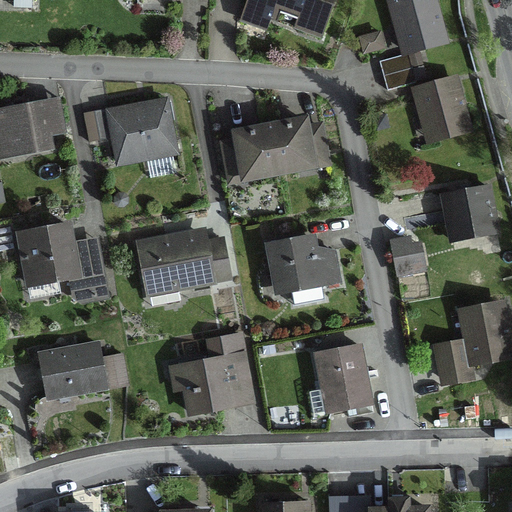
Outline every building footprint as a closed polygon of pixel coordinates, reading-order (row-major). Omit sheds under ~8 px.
[(249,0),(247,8),(248,8),(321,35),(333,0),(249,0)] [(434,0),(405,0),(391,4),(403,50),(445,38),(434,0)] [(384,76),(412,68),(408,53),(380,61),(384,76)] [(412,68),(384,76),(388,90),(416,82),(412,68)] [(427,138),(441,134),(469,126),(457,81),(415,93),(427,138)] [(109,108),(94,111),(100,140),(114,137),(119,163),(175,152),(165,101),(109,112),(109,108)] [(30,110),(28,104),(0,109),(0,155),(53,145),(51,135),(46,107),(30,110)] [(307,129),(305,121),(271,127),(279,171),(299,168),(298,163),(325,158),(326,158),(320,127),(307,129)] [(258,170),(259,175),(279,171),(271,127),(236,134),(238,142),(225,144),(230,175),(258,170)] [(445,195),(453,235),(454,234),(493,227),(494,227),(486,187),(485,187),(446,195),(445,195)] [(103,270),(78,274),(72,244),(69,226),(20,235),(29,284),(73,276),(77,295),(82,299),(107,294),(103,270)] [(168,239),(139,244),(147,288),(174,283),(175,287),(229,277),(222,240),(207,243),(206,237),(169,244),(168,239)] [(310,237),(269,245),(274,276),(283,275),(285,288),(320,281),(321,286),(340,283),(334,251),(313,255),(310,237)] [(409,239),(393,242),(399,274),(415,271),(409,239)] [(469,360),(511,352),(511,350),(504,306),(461,314),(467,344),(438,350),(441,366),(443,380),(472,375),(469,360)] [(213,360),(181,366),(190,413),(233,405),(230,386),(237,385),(236,376),(249,373),(245,354),(243,354),(239,335),(209,341),(213,360)] [(358,344),(315,352),(322,389),(326,388),(331,413),(372,405),(367,378),(364,378),(358,344)] [(65,349),(38,354),(46,395),(72,390),(73,394),(108,388),(100,345),(66,352),(65,349)] [(392,509),(372,509),(371,511),(427,511),(428,508),(407,508),(407,499),(391,499),(392,509)] [(310,511),(310,503),(263,504),(263,511),(310,511)]
